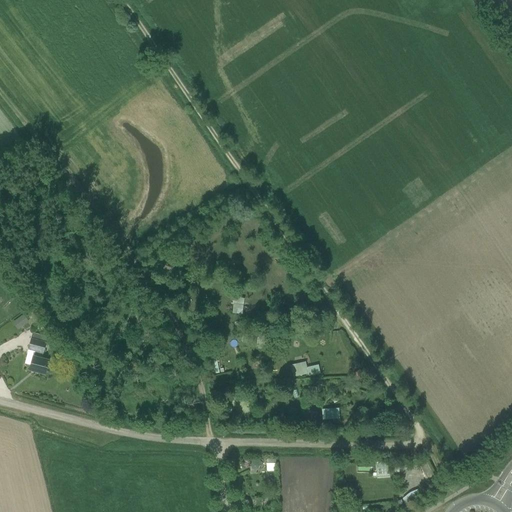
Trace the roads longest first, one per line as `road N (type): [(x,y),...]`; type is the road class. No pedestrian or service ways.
road 1 (track): [(125,0),(426,443)]
road 2 (track): [(211,442),(177,321),(0,85)]
road 3 (unclassified): [(217,443),(123,433),(0,401)]
road 4 (unclassified): [(217,443),(426,443)]
